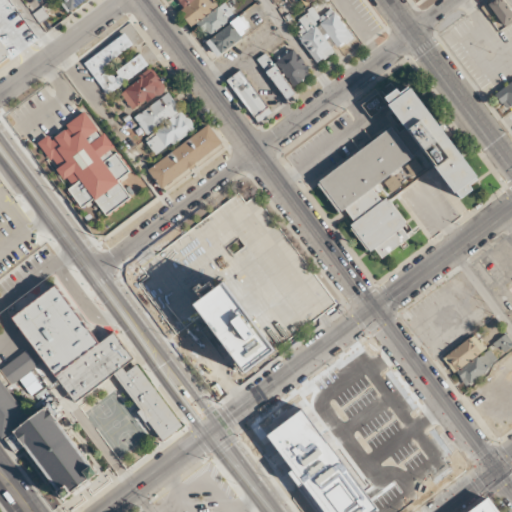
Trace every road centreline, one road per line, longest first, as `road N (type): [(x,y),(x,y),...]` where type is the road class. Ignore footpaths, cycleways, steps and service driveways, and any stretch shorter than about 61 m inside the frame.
road 1 (primary): [(511,206),(107,511)]
road 2 (residential): [(91,276),(458,0)]
road 3 (secondary): [(139,0),(373,311)]
road 4 (tertiary): [(152,358),(0,156)]
road 5 (secondary): [(373,311),(511,496)]
road 6 (secondary): [(511,164),(388,0)]
road 7 (residential): [(0,96),(126,0)]
